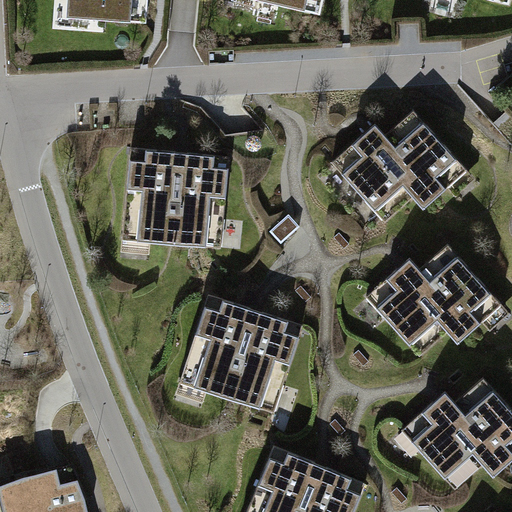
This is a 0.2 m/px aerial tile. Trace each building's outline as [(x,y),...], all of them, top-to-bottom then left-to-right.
[(77,0),(76,18),(144,23),(145,0),(77,0)] [(250,0),(321,18),(325,0),(250,0)] [(511,0),(485,0),(511,8),(511,0)] [(464,167),(409,107),(368,144),(359,134),(329,162),(382,220),(408,196),(419,208),(464,167)] [(128,146),(119,237),(152,240),(218,246),(226,155),(182,151),(128,146)] [(287,212),(267,230),(280,244),(300,226),(287,212)] [(503,303),(448,241),(420,266),(409,255),(403,261),(364,297),(420,357),(447,333),(458,344),(503,303)] [(205,294),(176,380),(271,412),(300,325),(205,294)] [(437,396),(399,428),(456,490),(482,466),(493,476),(511,459),(511,406),(484,375),(456,399),(445,388),(437,396)] [(271,445),(243,511),(350,511),(363,483),(315,463),(271,445)] [(0,511),(89,511),(88,507),(86,498),(69,463),(59,466),(0,481),(0,511)]
